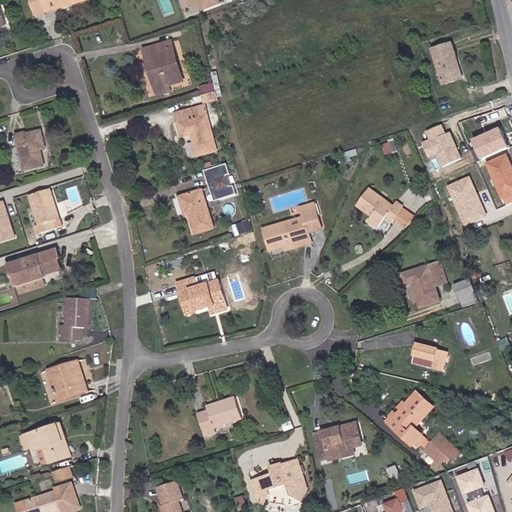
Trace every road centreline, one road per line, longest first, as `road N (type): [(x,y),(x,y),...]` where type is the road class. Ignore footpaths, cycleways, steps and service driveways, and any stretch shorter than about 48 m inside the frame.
road 1 (residential): [(78,82),(129,292),(124,364)]
road 2 (residential): [(124,364),(281,332)]
road 3 (residential): [(124,364),(116,511)]
road 4 (residential): [(281,332),(310,341),(328,316),(308,291),(283,299)]
